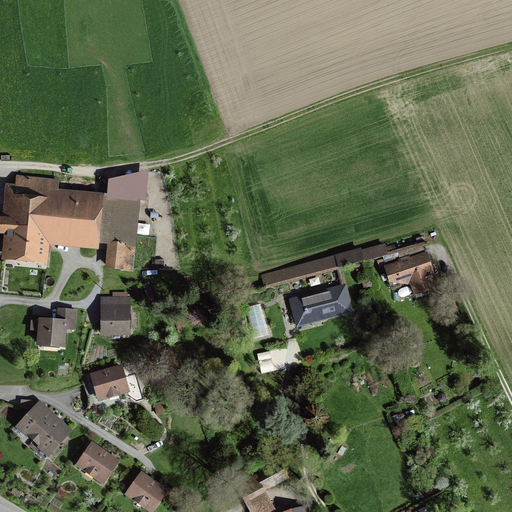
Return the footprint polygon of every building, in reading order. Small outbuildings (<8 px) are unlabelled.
[(9,256),(42,259),(44,237),(97,242),(101,196),(31,190),(31,179),(19,178),(19,189),(16,188),(13,221),(0,220),(0,232),(11,233),(9,256)] [(137,200),(116,199),(110,268),(131,269),(137,200)] [(360,252),(363,261),(382,256),(387,255),(384,245),(361,251),(360,252)] [(263,277),(266,287),(363,261),(360,252),(263,277)] [(387,255),(382,256),(391,280),(399,278),(401,282),(412,283),(415,294),(433,288),(429,274),(432,273),(426,255),(409,260),(408,257),(401,260),(398,252),(387,255)] [(366,281),(363,282),(366,290),(369,290),(371,288),(371,284),(370,281),(366,281)] [(323,318),(351,311),(345,290),(330,294),(330,291),(291,301),(297,322),(322,315),(323,318)] [(101,332),(126,332),(126,300),(102,300),(101,332)] [(34,347),(62,350),(64,331),(75,332),(76,314),(57,312),(56,323),(37,321),(34,347)] [(262,370),(275,367),(270,349),(258,352),(262,370)] [(97,403),(127,394),(120,368),(89,376),(97,403)] [(19,427),(49,454),(66,435),(57,426),(47,417),(37,408),(19,427)] [(277,443),(269,439),(263,445),(278,452),(284,455),(288,449),(277,443)] [(76,468),(103,486),(118,464),(92,446),(76,468)] [(253,511),(266,511),(274,508),(263,489),(286,476),(280,465),(239,487),(253,511)] [(142,476),(126,497),(146,511),(152,511),(166,494),(142,476)] [(315,511),(313,506),(308,498),(299,499),(303,509),(289,511),(315,511)]
